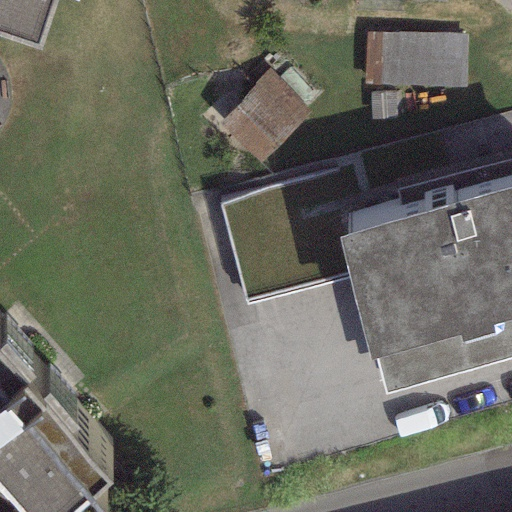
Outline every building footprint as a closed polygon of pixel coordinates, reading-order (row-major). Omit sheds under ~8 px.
[(0,0),(0,35),(38,48),(54,0),(0,0)] [(464,36),(364,33),(363,83),(463,87),(464,36)] [(309,110),(269,71),(216,124),(257,164),(309,110)] [(375,357),(384,392),(511,356),(511,189),(336,237),(369,359),(375,357)] [(0,497),(12,511),(81,511),(110,486),(68,440),(76,432),(46,395),(37,403),(22,386),(31,377),(6,348),(0,351),(0,497)]
